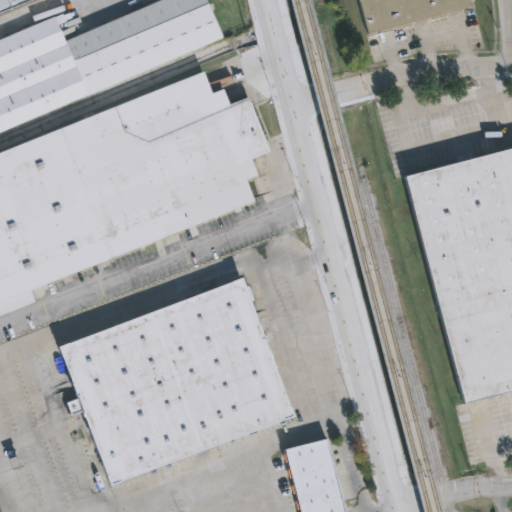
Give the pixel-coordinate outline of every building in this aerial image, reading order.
[(23,0),(0,10),(0,0),(23,0)] [(201,0),(217,37),(0,129),(0,37),(49,16),(60,40),(154,0),(201,0)] [(474,0),(475,1),(472,1),(474,7),(463,10),(463,13),(451,16),(450,14),(447,15),(448,17),(432,22),(431,19),(428,20),(429,23),(416,26),(415,23),(413,24),(413,27),(397,31),(396,29),(393,30),(394,32),(382,35),(381,32),(378,33),(378,36),(369,38),(359,0),(474,0)] [(0,152),(204,76),(214,98),(226,93),(230,103),(250,95),(251,97),(250,98),(271,150),(252,157),(258,173),(247,178),(255,200),(31,290),(35,301),(0,314),(0,152)] [(511,146),(511,390),(458,405),(399,176),(511,146)] [(237,279),(240,288),(244,286),(249,301),(246,303),(289,416),(106,485),(78,411),(68,415),(64,403),(73,399),(54,348),(237,279)] [(343,511),(297,511),(281,450),(325,438),(343,511)]
